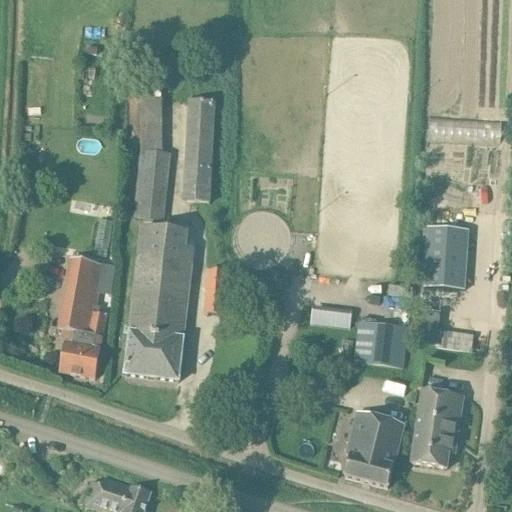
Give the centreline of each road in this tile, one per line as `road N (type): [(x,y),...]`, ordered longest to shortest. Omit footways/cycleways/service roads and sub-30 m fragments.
road 1 (residential): [(417,511),(0,376)]
road 2 (unclassified): [(277,511),(0,418)]
